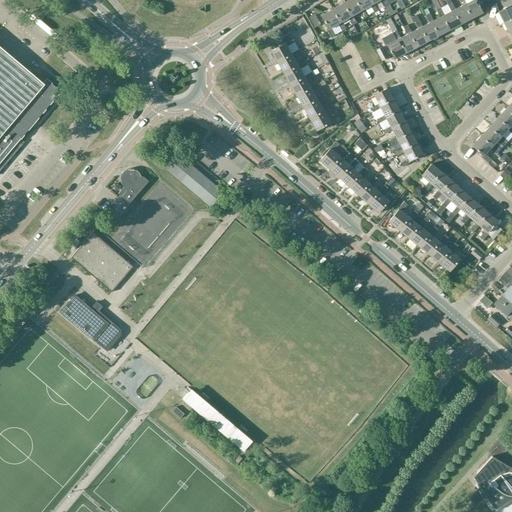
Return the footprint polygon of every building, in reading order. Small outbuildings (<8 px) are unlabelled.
[(360,12),(354,0),(349,0),(342,4),(350,18),(348,19),(352,26),(353,25),(355,30),(359,28),(356,23),(357,23),(353,16),(359,12),(360,12)] [(363,20),(363,19),(367,17),(363,10),(370,6),(371,5),(368,0),(354,0),(360,12),(359,12),(363,20)] [(381,0),(368,0),(371,5),(370,6),(374,13),(378,11),(374,4),(381,0)] [(381,0),(390,16),(397,12),(396,10),(393,12),(386,0),(381,0)] [(394,0),(400,10),(405,8),(400,0),(394,0)] [(431,0),(434,5),(440,17),(442,16),(449,30),(460,25),(453,11),(451,12),(444,15),(438,3),(436,0),(431,0)] [(444,0),(447,4),(451,12),(453,11),(460,25),(471,19),(463,5),(462,6),(455,10),(451,2),(449,0),(444,0)] [(473,0),(466,4),(463,0),(458,0),(462,6),(463,5),(471,19),(482,13),(475,0),(473,0)] [(350,18),(342,4),(331,10),(339,24),(337,25),(341,32),(346,30),(342,23),(348,19),(350,18)] [(511,7),(511,5),(497,12),(503,23),(511,18),(511,7)] [(339,24),(331,10),(320,16),(328,30),(326,31),(330,38),(335,35),(331,28),(337,25),(339,24)] [(425,16),(429,23),(431,22),(438,36),(449,30),(442,16),(440,17),(433,21),(429,14),(425,16)] [(412,18),(418,29),(420,28),(427,42),(438,36),(431,22),(429,23),(422,27),(416,15),(412,18)] [(386,21),(396,40),(397,39),(405,54),(416,48),(408,34),(407,35),(400,38),(396,31),(397,30),(390,18),(386,21)] [(511,18),(503,23),(508,34),(511,32),(511,18)] [(403,27),(407,35),(408,34),(416,48),(427,42),(420,28),(418,29),(411,32),(407,25),(403,27)] [(310,28),(304,31),(310,43),(316,40),(310,28)] [(394,60),(405,54),(397,39),(396,40),(389,44),(385,37),(381,39),(385,47),(386,46),(394,60)] [(270,52),(277,64),(292,56),(291,55),(287,48),(295,43),(292,39),(284,44),(270,52)] [(382,61),(387,58),(382,47),(380,48),(378,44),(374,46),(382,61)] [(315,55),(321,52),(318,46),(312,49),(315,55)] [(0,47),(0,164),(61,92),(52,84),(48,88),(0,47)] [(299,50),(291,55),(292,56),(277,64),(284,75),(298,67),(297,66),(293,58),(301,54),(299,50)] [(305,61),(297,66),(298,67),(284,75),(290,86),(304,78),(304,77),(300,70),(307,66),(305,61)] [(312,73),(304,77),(304,78),(290,86),(296,97),(311,89),(310,88),(306,81),(314,77),(312,73)] [(318,84),(310,88),(311,89),(296,97),(303,109),(317,100),(313,93),(320,88),(318,84)] [(372,113),(380,109),(379,108),(393,100),(387,89),(373,96),(378,105),(370,109),(372,113)] [(324,95),(317,100),(303,109),(309,120),(324,112),(323,111),(319,104),(327,99),(324,95)] [(399,111),(393,100),(379,108),(380,109),(384,116),(376,120),(378,124),(386,120),(385,119),(399,111)] [(326,115),(333,111),(332,109),(336,107),(334,104),(331,106),(331,107),(323,111),(324,112),(309,120),(316,132),(330,123),(326,115)] [(511,115),(505,109),(497,118),(508,129),(507,130),(511,134),(511,128),(510,127),(511,125),(511,115)] [(404,122),(399,111),(385,119),(386,120),(389,127),(382,131),(384,135),(391,131),(391,130),(404,122)] [(508,129),(497,118),(488,127),(500,138),(498,139),(505,145),(508,142),(502,136),(507,130),(508,129)] [(410,133),(404,122),(391,130),(391,131),(395,138),(388,142),(390,146),(397,142),(396,141),(410,133)] [(493,145),(498,139),(500,138),(488,127),(480,136),(491,147),(490,148),(496,154),(499,150),(493,145)] [(416,144),(410,133),(396,141),(397,142),(401,149),(393,153),(395,157),(403,153),(402,152),(416,144)] [(491,147),(480,136),(471,146),(482,156),(481,157),(487,163),(487,164),(492,169),(495,165),(490,160),(491,160),(485,154),(490,148),(491,147)] [(319,161),(329,170),(339,158),(332,152),(339,145),(335,142),(329,149),(329,150),(319,161)] [(422,155),(416,144),(402,152),(403,153),(407,160),(399,164),(401,168),(409,164),(408,163),(422,155)] [(345,150),(339,158),(329,170),(338,179),(349,167),(349,166),(342,161),(349,154),(345,150)] [(223,192),(192,166),(178,154),(165,169),(211,208),(213,205),(223,192)] [(355,159),(349,166),(349,167),(338,179),(348,187),(359,175),(358,175),(352,169),(358,162),(355,159)] [(429,185),(440,173),(430,165),(420,177),(427,183),(422,189),(425,192),(431,186),(429,185)] [(411,171),(407,167),(395,177),(399,182),(411,171)] [(364,168),(358,175),(359,175),(348,187),(358,196),(368,184),(368,183),(362,178),(368,171),(364,168)] [(149,182),(144,178),(143,177),(140,177),(140,175),(139,173),(135,170),(134,170),(131,169),(127,170),(126,171),(124,172),(122,173),(121,175),(120,177),(120,180),(121,183),(124,187),(118,194),(129,204),(149,182)] [(504,178),(509,173),(505,169),(500,175),(504,178)] [(439,193),(449,181),(440,173),(429,185),(431,186),(437,191),(432,197),(435,201),(441,195),(439,193)] [(374,177),(368,183),(368,184),(358,196),(368,205),(379,193),(378,192),(371,187),(378,180),(374,177)] [(448,201),(459,189),(449,181),(439,193),(441,195),(446,199),(441,205),(444,208),(450,202),(448,201)] [(384,185),(378,192),(379,193),(368,205),(377,214),(388,202),(381,196),(387,189),(384,185)] [(458,209),(468,197),(459,189),(448,201),(450,202),(456,207),(450,214),(454,217),(459,210),(458,209)] [(467,217),(477,205),(468,197),(458,209),(459,210),(465,215),(460,221),(464,224),(469,218),(467,217)] [(388,223),(398,231),(409,218),(408,218),(402,212),(407,205),(403,202),(397,210),(398,210),(388,223)] [(477,225),(487,213),(477,205),(467,217),(469,218),(475,223),(469,230),(473,233),(478,227),(477,225)] [(414,211),(408,218),(409,218),(398,231),(408,239),(419,226),(418,226),(412,220),(417,213),(414,211)] [(497,222),(487,213),(477,225),(478,227),(484,232),(479,238),(482,241),(488,234),(487,233),(497,222)] [(427,222),(424,219),(418,226),(419,226),(408,239),(418,248),(429,234),(428,234),(422,229),(427,222)] [(418,248),(429,256),(439,243),(438,242),(432,237),(437,230),(433,227),(428,234),(429,234),(418,248)] [(490,237),(496,242),(504,232),(499,228),(490,237)] [(93,233),(92,232),(78,250),(71,258),(111,293),(133,267),(93,233)] [(443,235),(438,242),(439,243),(429,256),(439,264),(449,251),(448,251),(442,245),(447,238),(443,235)] [(464,240),(460,245),(466,249),(469,244),(464,240)] [(454,244),(448,251),(449,251),(439,264),(449,272),(459,260),(452,254),(457,247),(454,244)] [(471,254),(478,260),(482,256),(475,249),(471,254)] [(56,271),(52,267),(45,275),(48,279),(56,271)] [(511,278),(505,272),(500,278),(508,285),(509,284),(510,285),(501,295),(511,304),(511,278)] [(75,295),(60,312),(94,341),(96,340),(97,341),(108,350),(121,335),(120,330),(105,316),(102,319),(96,314),(102,307),(96,302),(90,309),(75,295)] [(506,317),(511,309),(511,304),(501,295),(493,305),(506,317)] [(487,308),(492,303),(484,296),(479,301),(487,308)] [(487,320),(496,328),(501,322),(492,314),(487,320)] [(252,449),(254,446),(186,388),(184,391),(187,393),(181,400),(243,453),(249,446),(252,449)] [(511,467),(508,472),(500,465),(502,463),(491,457),(472,477),(495,510),(511,498),(511,467)]
